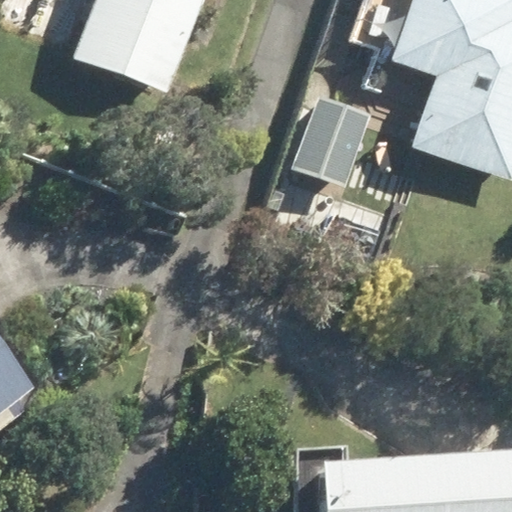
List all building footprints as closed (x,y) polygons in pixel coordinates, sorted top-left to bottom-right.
[(90,0),(68,59),(165,96),(201,0),(90,0)] [(433,80),(409,149),(510,183),(511,176),(511,23),(508,22),(511,10),(511,0),(365,0),(350,46),(383,57),(382,64),(433,80)] [(317,106),(295,166),(337,182),(358,120),(317,106)] [(28,394),(0,357),(0,428),(8,422),(2,414),(28,394)] [(511,511),(511,456),(316,465),(318,511),(511,511)]
